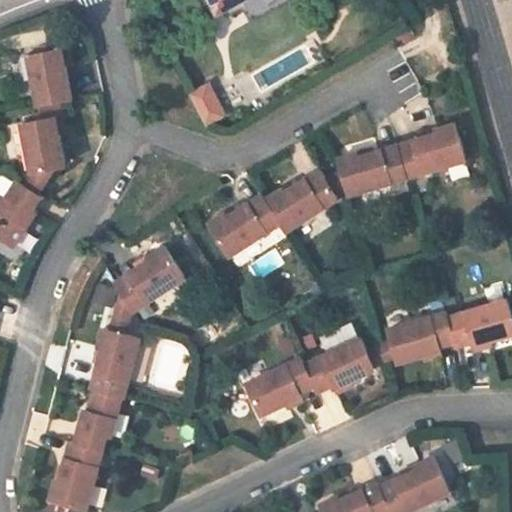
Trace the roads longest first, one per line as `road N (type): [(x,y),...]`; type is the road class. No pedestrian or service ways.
road 1 (unclassified): [(125,141),(33,300),(24,372),(1,444),(1,511)]
road 2 (unclassified): [(194,511),(384,423),(511,402)]
road 3 (residential): [(125,141),(219,159),(392,74)]
road 4 (unclassified): [(103,0),(127,90),(125,141)]
